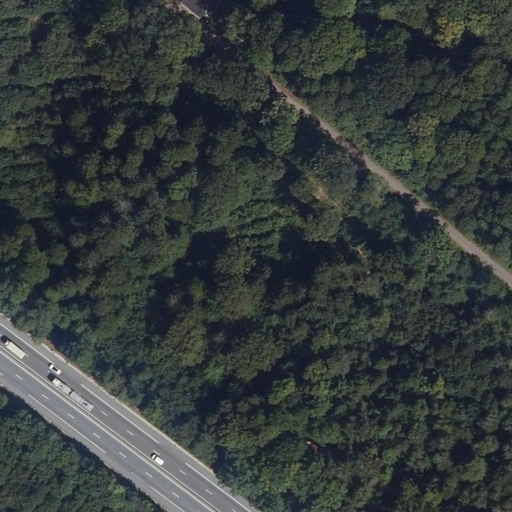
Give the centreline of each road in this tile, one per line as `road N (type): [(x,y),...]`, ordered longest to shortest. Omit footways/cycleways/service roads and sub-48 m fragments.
road 1 (track): [(511,282),(169,0)]
road 2 (tertiary): [(196,0),(511,48)]
road 3 (motorway): [(234,511),(0,335)]
road 4 (motorway): [(0,362),(197,511)]
